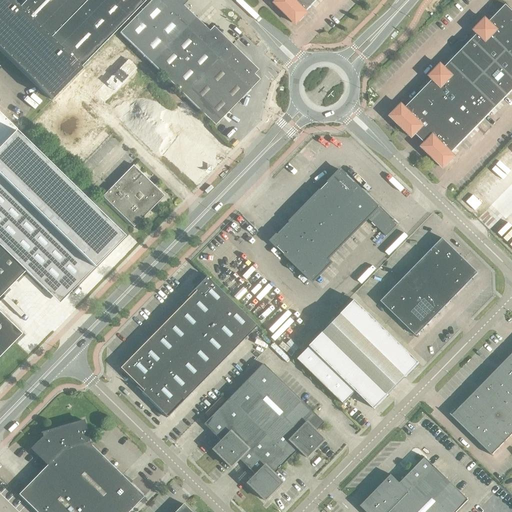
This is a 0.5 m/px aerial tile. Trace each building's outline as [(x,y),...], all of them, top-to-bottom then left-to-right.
[(80,69),(146,0),(27,0),(19,9),(9,0),(0,0),(0,50),(51,101),(55,97),(67,85),(77,74),(81,70),(80,69)] [(184,0),(152,0),(120,33),(151,64),(196,19),(183,6),(187,2),(184,0)] [(277,0),(278,0),(274,4),(296,25),(308,13),(306,12),(317,0),(277,0)] [(511,11),(506,5),(489,22),(485,19),(474,31),(477,34),(444,68),(441,65),(429,76),(433,80),(405,108),(402,105),(390,117),(412,138),(415,134),(425,144),(421,147),(443,169),(455,157),(451,153),(511,91),(511,11)] [(213,27),(209,32),(196,19),(151,64),(215,126),(259,81),(254,75),(258,71),(213,27)] [(115,36),(100,51),(108,59),(123,44),(115,36)] [(123,44),(108,59),(116,67),(131,52),(123,44)] [(131,52),(116,67),(123,75),(138,59),(131,52)] [(138,59),(123,75),(131,82),(146,67),(138,59)] [(146,67),(131,82),(139,90),(154,75),(146,67)] [(77,74),(67,85),(75,92),(85,82),(77,74)] [(154,75),(139,90),(147,98),(162,82),(154,75)] [(85,82),(75,92),(83,100),(93,90),(85,82)] [(162,82),(147,98),(155,105),(170,90),(162,82)] [(67,85),(55,97),(63,105),(75,92),(67,85)] [(93,90),(83,100),(91,108),(101,97),(93,90)] [(170,90),(155,105),(163,113),(178,98),(170,90)] [(75,92),(63,105),(71,113),(83,100),(75,92)] [(101,97),(91,108),(99,115),(109,105),(101,97)] [(178,98),(163,113),(171,121),(186,105),(178,98)] [(83,100),(71,113),(79,120),(91,108),(83,100)] [(109,105),(99,115),(107,123),(117,113),(109,105)] [(186,105),(171,121),(179,128),(194,113),(186,105)] [(91,108),(79,120),(87,128),(99,115),(91,108)] [(0,147),(17,130),(0,113),(0,147)] [(117,113),(107,123),(115,131),(125,121),(117,113)] [(194,113),(179,128),(186,136),(201,121),(194,113)] [(99,115),(87,128),(94,136),(107,123),(99,115)] [(33,120),(23,130),(31,138),(41,128),(33,120)] [(125,121),(115,131),(123,138),(133,128),(125,121)] [(201,121),(186,136),(194,144),(209,128),(201,121)] [(107,123),(94,136),(102,143),(115,131),(107,123)] [(41,128),(31,138),(39,146),(48,136),(41,128)] [(133,128),(123,138),(130,146),(140,136),(133,128)] [(209,128),(194,144),(203,152),(218,137),(209,128)] [(115,131),(102,143),(110,151),(123,138),(115,131)] [(0,356),(21,335),(22,335),(22,334),(21,334),(0,313),(0,297),(26,272),(47,293),(70,292),(124,237),(15,132),(0,147),(0,356)] [(48,136),(39,146),(46,153),(56,143),(48,136)] [(140,136),(130,146),(138,154),(148,144),(140,136)] [(123,138),(110,151),(118,159),(130,146),(123,138)] [(56,143),(46,153),(54,161),(64,151),(56,143)] [(148,144),(138,154),(146,161),(156,151),(148,144)] [(130,146),(118,159),(126,167),(138,154),(130,146)] [(64,151),(54,161),(62,169),(72,159),(64,151)] [(156,151),(146,161),(154,169),(164,159),(156,151)] [(138,154),(126,167),(134,174),(146,161),(138,154)] [(72,159),(62,169),(70,176),(80,166),(72,159)] [(164,159),(154,169),(162,177),(172,167),(164,159)] [(146,161),(134,174),(142,182),(154,169),(146,161)] [(80,166),(70,176),(78,184),(88,174),(80,166)] [(172,167),(162,177),(171,185),(181,175),(172,167)] [(154,169),(142,182),(150,190),(162,177),(154,169)] [(341,171),(290,223),(272,242),(313,282),(332,263),(328,260),(368,219),(386,236),(397,225),(341,171)] [(88,174),(78,184),(86,192),(96,182),(88,174)] [(162,177),(150,190),(158,198),(171,185),(162,177)] [(96,182),(86,192),(94,200),(104,189),(96,182)] [(104,189),(94,200),(102,207),(111,197),(104,189)] [(467,201),(476,209),(484,200),(475,193),(467,201)] [(111,197),(102,207),(109,215),(119,205),(111,197)] [(119,205),(109,215),(117,223),(127,212),(119,205)] [(127,212),(117,223),(126,231),(136,221),(127,212)] [(442,238),(425,256),(440,270),(447,277),(464,259),(442,238)] [(425,256),(414,267),(429,281),(440,270),(425,256)] [(464,259),(447,277),(461,291),(478,273),(464,259)] [(414,267),(403,279),(417,293),(429,281),(414,267)] [(440,270),(429,281),(450,302),(461,291),(447,277),(440,270)] [(141,393),(167,418),(184,401),(183,401),(257,326),(211,282),(212,282),(206,277),(193,290),(194,291),(194,290),(196,291),(120,368),(134,382),(134,383),(143,391),(142,393),(141,392),(141,393)] [(403,279),(392,290),(406,304),(417,293),(403,279)] [(429,281),(417,293),(439,314),(450,302),(429,281)] [(392,290),(381,302),(395,316),(406,304),(392,290)] [(417,293),(406,304),(428,325),(439,314),(417,293)] [(355,301),(341,315),(405,378),(419,363),(355,301)] [(406,304),(395,316),(416,337),(428,325),(406,304)] [(389,395),(324,332),(310,347),(356,392),(374,409),(389,395)] [(344,404),(356,392),(310,347),(297,360),(344,404)] [(511,354),(480,387),(452,416),(451,415),(493,456),(492,455),(511,434),(511,354)] [(315,432),(323,423),(263,364),(230,397),(256,423),(274,440),(291,456),(298,450),(306,458),(323,440),(315,432)] [(239,441),(256,423),(230,397),(203,425),(221,441),(212,450),(230,432),(239,441)] [(83,421),(47,431),(41,433),(41,434),(42,434),(43,437),(31,449),(47,465),(95,511),(101,511),(129,483),(90,445),(83,421)] [(247,467),(274,440),(256,423),(239,441),(247,450),(238,459),(247,467)] [(247,450),(239,441),(230,432),(212,450),(230,467),(238,459),(247,450)] [(273,475),(291,456),(274,440),(247,467),(255,475),(246,484),(247,484),(264,466),(273,475)] [(456,511),(468,500),(425,458),(400,483),(391,475),(360,506),(366,511),(456,511)] [(95,511),(47,465),(25,488),(18,495),(35,511),(95,511)] [(282,483),(273,475),(264,466),(247,484),(264,501),(282,483)] [(129,511),(144,497),(129,483),(101,511),(129,511)]
